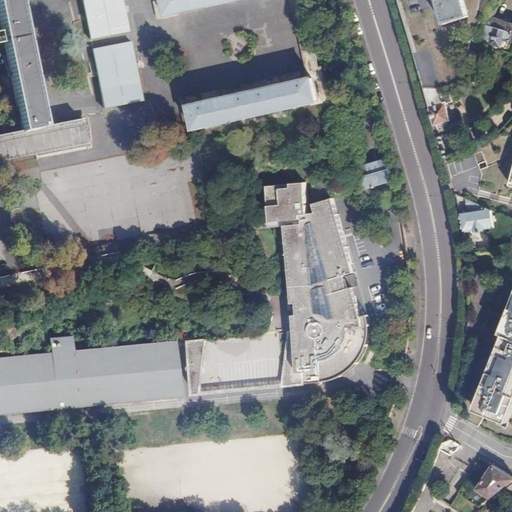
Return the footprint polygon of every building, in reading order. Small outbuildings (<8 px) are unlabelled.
[(0,0),(0,43),(1,49),(17,133),(0,136),(0,160),(87,143),(82,120),(43,128),(18,0),(0,0)] [(121,0),(82,0),(89,39),(127,31),(121,0)] [(151,0),(155,13),(164,10),(161,0),(284,0),(300,71),(177,99),(184,126),(193,124),(188,105),(312,77),(318,102),(326,100),(320,75),(317,76),(300,0),(151,0)] [(161,0),(164,10),(166,16),(238,0),(161,0)] [(437,0),(445,24),(469,16),(464,0),(437,0)] [(483,35),(486,40),(491,41),(491,42),(502,46),(504,38),(511,40),(511,22),(487,16),(483,19),(480,29),(483,35)] [(91,48),(102,108),(140,100),(129,41),(91,48)] [(318,102),(312,77),(188,105),(193,124),(194,129),(318,102)] [(423,87),(434,124),(437,123),(438,125),(440,125),(442,126),(445,125),(447,122),(447,120),(450,118),(446,103),(452,101),(451,97),(471,90),(469,84),(450,92),(451,93),(443,96),(440,87),(423,87)] [(385,159),(358,167),(361,180),(364,189),(392,182),(385,159)] [(291,303),(295,302),(296,315),(292,315),(293,332),(279,333),(189,342),(191,364),(187,365),(187,372),(192,372),(195,393),(326,380),(331,379),(338,376),(345,372),(351,367),(356,362),(359,358),(362,353),(364,348),(366,343),(367,337),(368,332),(368,327),(367,321),(365,316),(360,317),(352,288),(337,292),(334,279),(353,273),(341,227),(334,197),(318,202),(307,205),(305,182),(267,185),(270,221),(291,219),(292,225),(284,226),(287,262),(290,262),(294,286),(289,287),(291,303)] [(466,212),(459,213),(463,232),(477,230),(477,232),(484,231),(484,229),(494,228),(492,211),(466,200),(466,212)] [(468,294),(467,314),(479,313),(478,296),(472,295),(471,292),(468,294)] [(511,310),(503,334),(506,336),(476,410),(503,421),(511,398),(511,310)] [(47,340),(48,354),(0,358),(0,415),(179,397),(173,341),(71,351),(69,337),(47,340)] [(478,488),(491,497),(511,481),(511,475),(493,465),(478,488)] [(431,503),(425,511),(444,511),(445,511),(431,503)]
